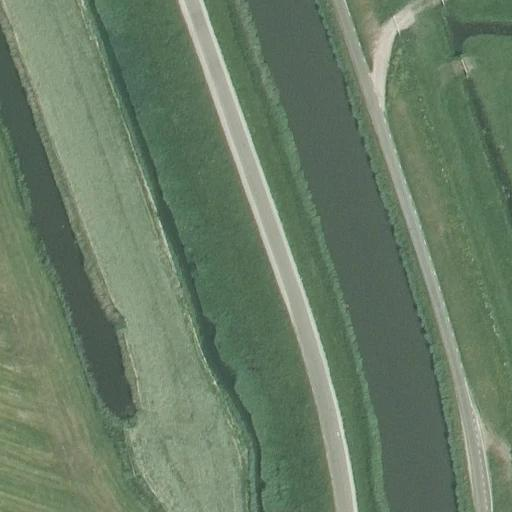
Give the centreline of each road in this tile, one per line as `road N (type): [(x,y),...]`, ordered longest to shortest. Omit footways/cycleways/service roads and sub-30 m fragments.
road 1 (tertiary): [(346,511),(308,341),(192,0)]
road 2 (unclassified): [(483,511),(452,342),(337,0)]
